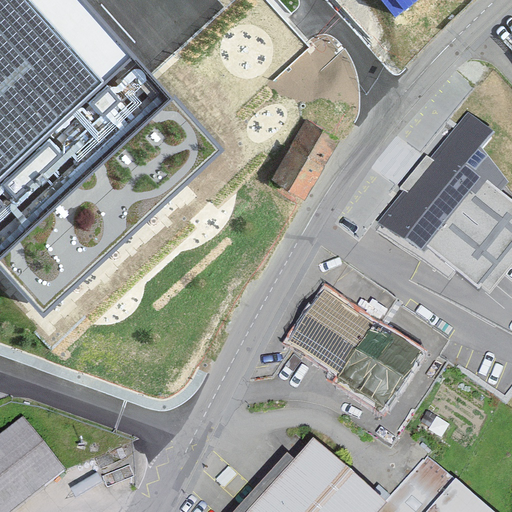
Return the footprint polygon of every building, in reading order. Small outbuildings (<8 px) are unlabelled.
[(0,0),(0,255),(174,93),(85,0),(0,0)] [(387,0),(396,11),(409,0),(387,0)] [(486,134),(470,121),(388,219),(423,248),(471,190),(484,201),(505,176),(473,150),(486,134)] [(344,147),(316,131),(287,183),(316,198),(344,147)] [(424,361),(336,303),(303,353),(391,411),(424,361)] [(0,511),(25,511),(65,480),(24,428),(0,446),(0,511)] [(383,511),(316,451),(260,511),(383,511)] [(487,511),(462,491),(442,511),(487,511)]
